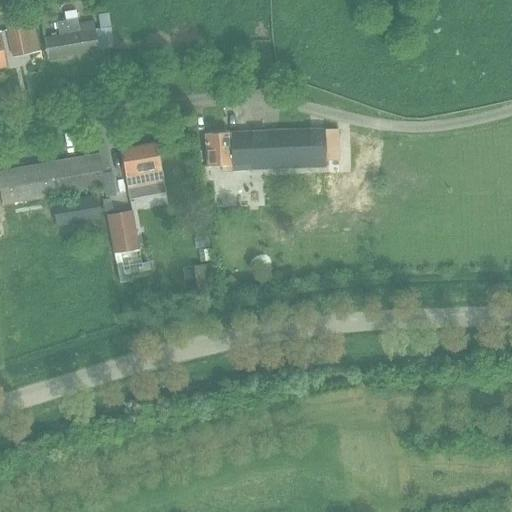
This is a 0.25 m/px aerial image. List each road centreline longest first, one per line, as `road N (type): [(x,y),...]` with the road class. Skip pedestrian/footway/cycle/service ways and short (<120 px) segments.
road 1 (unclassified): [(0,405),(215,339),(340,315),(511,311)]
road 2 (unclassified): [(0,131),(266,98),(405,128),(511,111)]
